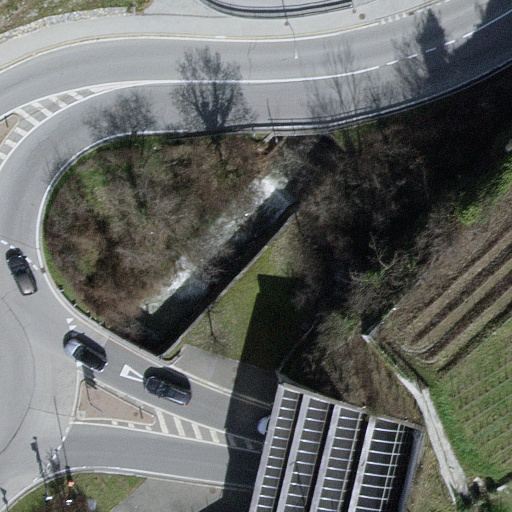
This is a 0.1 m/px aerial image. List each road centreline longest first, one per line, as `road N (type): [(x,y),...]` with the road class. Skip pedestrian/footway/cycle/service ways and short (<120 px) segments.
road 1 (tertiary): [(15,280),(14,194),(39,149),(63,128),(131,96),(316,77)]
road 2 (tertiary): [(346,472),(44,325)]
road 3 (tertiary): [(26,446),(132,444),(346,472)]
road 4 (tertiary): [(316,77),(148,72),(84,76),(0,96)]
road 5 (tertiary): [(316,77),(419,53),(511,10)]
road 6 (tertiary): [(511,482),(346,472)]
road 7 (tertiary): [(26,446),(52,375),(44,325)]
